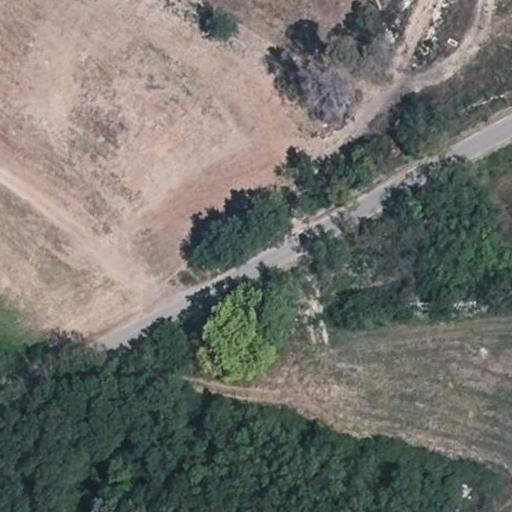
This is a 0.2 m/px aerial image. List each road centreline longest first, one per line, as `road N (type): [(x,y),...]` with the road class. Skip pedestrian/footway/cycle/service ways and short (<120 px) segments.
road 1 (tertiary): [(0,398),(145,337),(511,128)]
road 2 (track): [(0,173),(177,318)]
